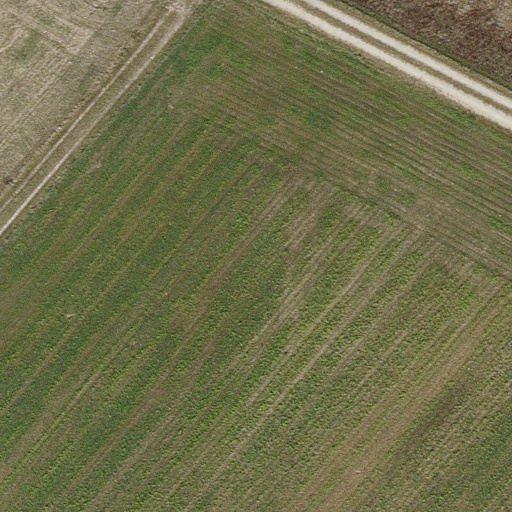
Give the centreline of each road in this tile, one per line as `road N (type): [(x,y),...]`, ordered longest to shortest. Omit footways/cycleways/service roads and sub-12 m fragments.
road 1 (track): [(0,223),(196,0)]
road 2 (track): [(296,0),(511,113)]
